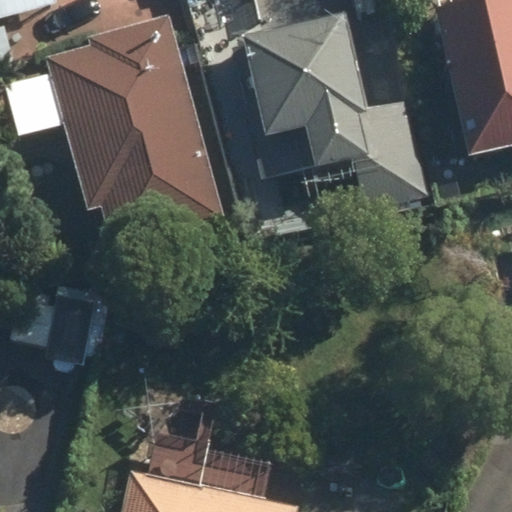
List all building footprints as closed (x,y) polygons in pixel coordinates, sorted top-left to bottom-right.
[(0,0),(0,17),(58,0),(0,0)] [(511,0),(442,0),(474,153),(511,145),(511,0)] [(355,15),(248,39),(271,138),(313,129),(321,165),(356,157),(367,207),(431,192),(410,97),(375,105),(355,15)] [(126,268),(241,238),(186,25),(56,59),(97,214),(111,210),(126,268)] [(310,511),(314,494),(133,459),(122,511),(310,511)]
